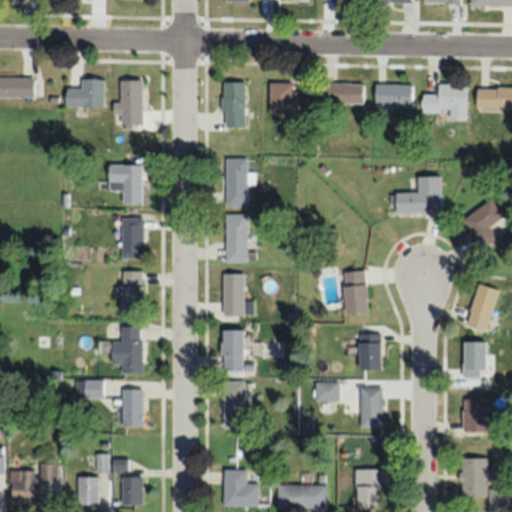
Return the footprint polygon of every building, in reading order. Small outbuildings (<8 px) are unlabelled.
[(0,76),(0,96),(36,96),(36,76),(0,76)] [(67,107),(105,107),(105,78),(82,78),(82,88),(67,88),(67,107)] [(143,124),(143,79),(123,79),(123,102),(115,102),(115,124),(143,124)] [(247,126),(247,82),(223,82),(223,126),(247,126)] [(270,112),(310,112),(310,92),(294,92),(294,82),(270,82),(270,112)] [(321,104),(365,104),(365,83),(321,83),(321,104)] [(414,84),(377,84),(377,106),(414,106),(414,84)] [(439,93),(424,93),(424,111),(467,111),(467,84),(439,84),(439,93)] [(511,107),(511,87),(478,88),(478,108),(511,107)] [(227,206),(249,206),(249,184),(256,184),(256,171),(250,171),(249,158),(227,158),(227,206)] [(144,163),(110,163),(110,191),(122,191),(122,202),(144,202),(144,163)] [(396,212),(444,212),(444,175),(419,176),(419,192),(396,192),(396,212)] [(460,222),(481,251),(499,238),(491,227),(505,216),(492,198),(460,222)] [(227,261),(249,261),(249,213),(227,213),(227,261)] [(145,257),(145,217),(123,217),(123,257),(145,257)] [(145,311),(145,270),(123,270),(123,311),(145,311)] [(345,271),(346,312),(370,311),(368,270),(345,271)] [(245,273),(224,273),(224,315),(255,315),(255,299),(245,299),(245,273)] [(488,330),(500,289),(480,284),(469,324),(488,330)] [(123,373),(144,373),(145,326),(123,326),(123,341),(114,341),(113,364),(123,364),(123,373)] [(245,329),(223,329),(223,371),(245,371),(245,329)] [(382,333),(360,333),(360,369),(382,369),(382,333)] [(466,377),(487,377),(487,341),(466,341),(466,377)] [(105,397),(105,379),(77,379),(77,397),(105,397)] [(225,382),(225,427),(246,427),(246,382),(225,382)] [(317,382),(317,402),(341,402),(341,382),(317,382)] [(362,427),(384,427),(384,386),(362,386),(362,427)] [(145,388),(124,388),(124,400),(121,400),(121,426),(145,426),(145,388)] [(489,399),(464,399),(464,431),(489,431),(489,399)] [(108,471),(108,454),(98,454),(98,471),(108,471)] [(489,458),(462,458),(463,497),(490,496),(490,508),(508,508),(508,489),(489,490),(489,458)] [(12,470),(12,502),(42,502),(42,479),(59,479),(59,462),(41,462),(41,470),(12,470)] [(259,506),(259,483),(249,483),(249,469),(225,469),(225,506),(259,506)] [(351,507),(384,507),(384,469),(351,469),(351,507)] [(78,503),(100,503),(100,476),(78,476),(78,503)] [(123,503),(145,503),(145,476),(123,476),(123,503)] [(278,508),(327,508),(327,485),(278,485),(278,508)]
